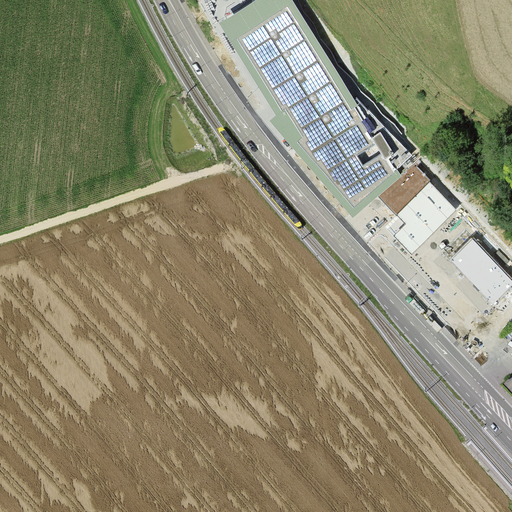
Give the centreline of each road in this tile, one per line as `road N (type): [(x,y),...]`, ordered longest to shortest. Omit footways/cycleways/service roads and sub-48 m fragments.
road 1 (primary): [(166,0),(247,131),(511,426)]
road 2 (track): [(0,240),(221,167)]
